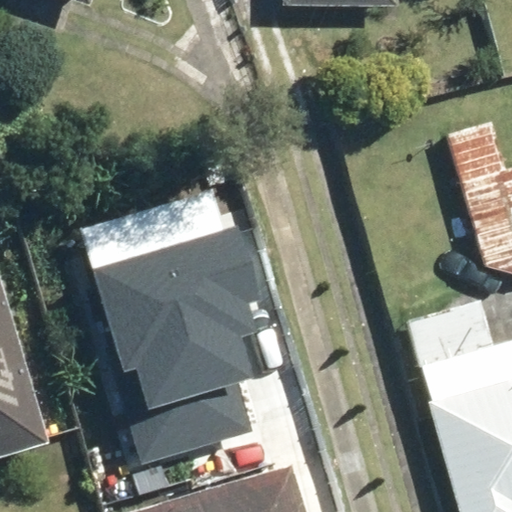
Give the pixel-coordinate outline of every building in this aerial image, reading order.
[(58,0),(87,9),(89,0),(58,0)] [(268,0),(269,11),(390,13),(390,0),(268,0)] [(440,134),(477,272),(511,282),(511,168),(499,172),(485,121),(440,134)] [(77,272),(130,459),(253,424),(229,340),(241,332),(236,315),(254,310),(231,229),(77,272)] [(0,457),(50,440),(0,300),(0,457)] [(474,302),(397,323),(410,372),(488,350),(474,302)] [(511,511),(511,380),(419,406),(447,511),(511,511)] [(296,511),(283,466),(118,511),(296,511)]
